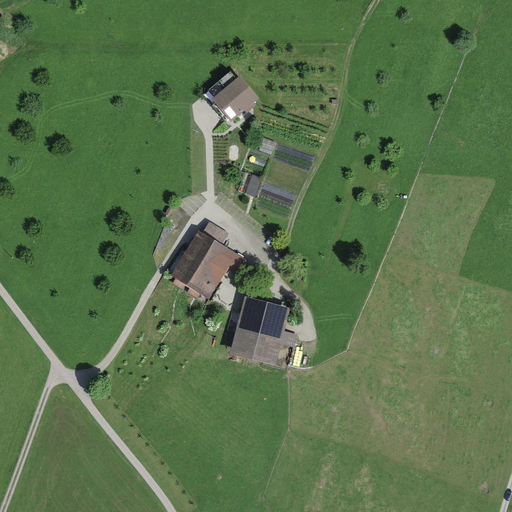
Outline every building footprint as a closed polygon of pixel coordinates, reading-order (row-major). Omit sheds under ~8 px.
[(230,72),(203,95),(225,121),(230,117),(231,119),(255,98),(240,80),(238,81),(230,72)] [(275,144),(264,139),(261,147),(272,151),(275,144)] [(256,197),(261,178),(252,176),(247,194),(256,197)] [(177,278),(209,297),(227,268),(238,275),(245,262),(218,246),(225,234),(210,225),(177,278)] [(250,302),(237,352),(270,361),(273,350),(277,351),(279,343),(275,342),(283,310),(250,302)]
